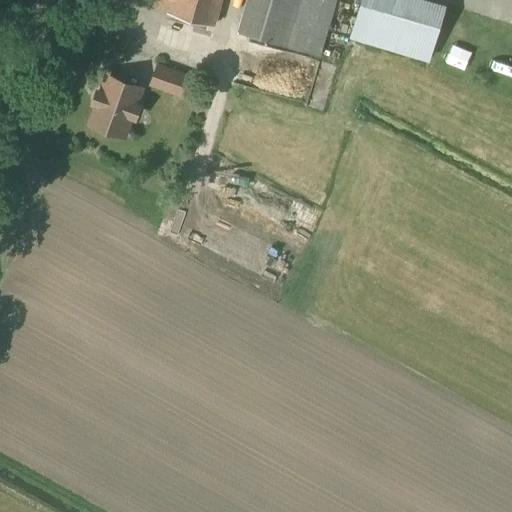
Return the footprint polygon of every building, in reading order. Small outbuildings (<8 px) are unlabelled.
[(154,0),(153,7),(168,11),(168,12),(214,25),(221,0),(154,0)] [(319,56),(335,0),(245,0),(237,31),(250,36),(319,56)] [(429,62),(446,4),(431,0),(360,0),(348,38),(429,62)] [(182,98),(190,75),(156,63),(148,86),(182,98)] [(133,104),(138,91),(107,79),(102,93),(99,91),(94,104),(98,105),(92,121),(123,132),(129,116),(133,117),(137,105),(133,104)] [(214,215),(201,241),(245,264),(259,237),(214,215)]
